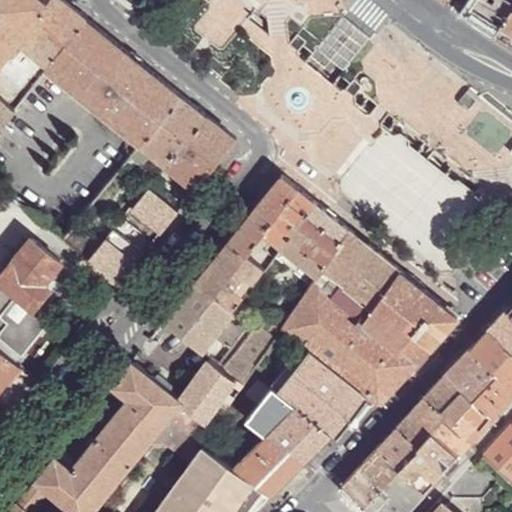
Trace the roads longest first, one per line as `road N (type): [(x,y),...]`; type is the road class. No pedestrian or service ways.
road 1 (residential): [(106,0),(270,136),(0,468)]
road 2 (residential): [(321,488),(511,279)]
road 3 (residential): [(417,511),(511,407)]
